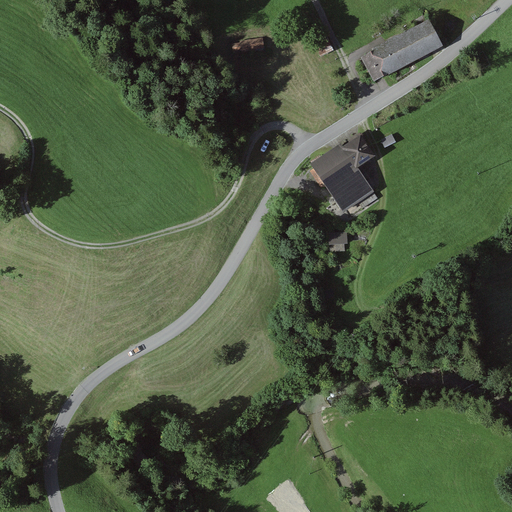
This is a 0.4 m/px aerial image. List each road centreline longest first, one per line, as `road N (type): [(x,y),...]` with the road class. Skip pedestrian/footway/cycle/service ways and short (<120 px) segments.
road 1 (unclassified): [(508,0),(439,65),(306,144),(206,300),(170,333),(105,368),(69,403),(50,456),(58,511)]
road 2 (track): [(0,107),(28,135),(27,211),(60,237),(88,245),(119,245),(220,208),(263,129),(293,130),(306,144)]
road 3 (track): [(366,109),(314,0)]
